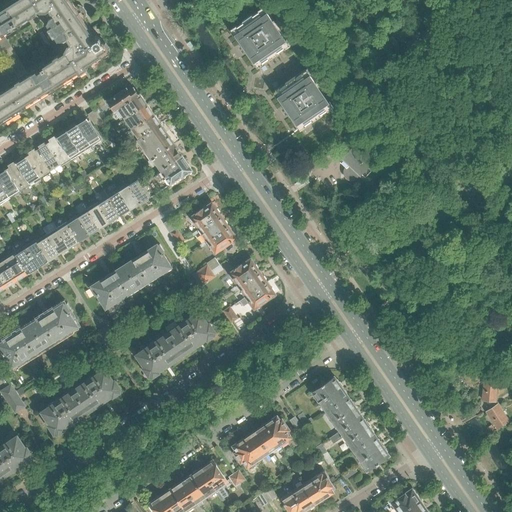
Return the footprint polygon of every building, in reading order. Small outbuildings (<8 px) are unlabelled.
[(5,36),(25,23),(23,20),(31,15),(31,16),(35,13),(35,12),(41,8),(35,0),(4,0),(0,3),(0,38),(4,36),(5,36)] [(0,126),(29,108),(36,103),(33,99),(35,98),(39,96),(40,95),(43,99),(47,96),(49,95),(50,94),(82,74),(81,73),(88,68),(87,66),(110,52),(104,42),(103,42),(101,41),(102,40),(101,40),(100,37),(99,37),(96,35),(95,35),(92,29),(85,20),(85,18),(85,16),(85,14),(83,14),(79,9),(80,7),(78,7),(76,6),(75,5),(71,0),(35,0),(41,8),(42,10),(48,10),(52,16),(49,21),(52,26),(50,27),(56,35),(57,34),(60,39),(66,39),(70,44),(67,50),(68,52),(62,56),(61,55),(57,57),(58,58),(50,63),(48,60),(28,73),(23,76),(19,78),(0,90),(0,126)] [(285,41),(279,32),(275,32),(274,31),(276,30),(276,27),(273,26),(272,27),(271,26),(272,22),(266,13),(262,16),(259,12),(253,16),(252,14),(242,21),(243,23),(237,27),(240,31),(236,34),(243,44),(245,44),(247,43),(251,48),(249,49),(248,52),(255,61),(259,58),(262,63),(268,59),(269,60),(279,53),(278,52),(284,48),(281,44),(285,41)] [(328,103),(322,94),(322,95),(318,94),(317,93),(318,92),(319,89),(316,88),(315,89),(314,88),(315,84),(309,75),(305,78),(302,74),(296,78),(295,77),(285,83),(286,85),(280,89),(283,93),(279,96),(286,106),(288,106),(290,105),(294,110),(292,112),(291,114),(298,124),(302,121),(305,125),(311,121),(312,122),(322,116),(321,114),(327,110),(324,106),(328,103)] [(116,111),(139,96),(138,95),(139,94),(134,87),(129,91),(127,88),(123,90),(121,91),(117,93),(117,95),(108,101),(115,111),(116,111)] [(125,119),(145,105),(143,102),(145,100),(141,95),(139,96),(116,111),(120,117),(122,116),(125,119)] [(131,129),(152,115),(150,111),(151,110),(147,104),(146,106),(145,105),(125,119),(122,121),(127,127),(129,126),(131,129)] [(102,121),(98,114),(101,113),(98,109),(95,110),(88,115),(89,116),(96,126),(102,121)] [(137,140),(159,125),(157,121),(158,120),(154,114),(153,115),(152,115),(131,129),(129,131),(133,137),(136,135),(138,139),(137,140)] [(101,139),(87,117),(86,118),(86,117),(80,120),(82,123),(78,125),(91,145),(101,139)] [(91,145),(78,125),(77,124),(76,124),(75,123),(70,127),(71,129),(68,131),(81,151),(91,145)] [(172,144),(173,141),(171,138),(168,138),(162,129),(164,128),(161,123),(159,125),(137,140),(141,146),(140,147),(145,154),(146,153),(151,160),(173,145),(172,144)] [(81,151),(68,131),(67,130),(66,131),(65,130),(60,133),(61,135),(58,137),(70,158),(81,151)] [(70,158),(58,137),(57,136),(56,137),(55,136),(50,140),(51,142),(48,144),(61,164),(70,158)] [(371,163),(364,157),(366,155),(353,136),(340,145),(341,146),(342,145),(349,152),(343,158),(344,159),(340,162),(346,168),(345,170),(344,169),(344,172),(344,174),(345,177),(346,178),(348,180),(351,180),(353,180),(355,179),(357,178),(359,176),(358,175),(360,174),(360,175),(361,174),(365,177),(372,170),(368,167),(371,163)] [(114,142),(111,137),(105,141),(108,146),(114,142)] [(61,164),(48,144),(47,143),(46,144),(45,142),(40,146),(41,148),(38,150),(50,171),(54,175),(58,172),(55,167),(61,164)] [(159,171),(181,155),(181,154),(181,153),(179,149),(177,149),(176,147),(175,147),(173,145),(151,160),(149,162),(152,167),(155,166),(159,171)] [(50,171),(38,150),(37,149),(36,150),(35,149),(29,152),(31,155),(27,157),(40,177),(50,171)] [(127,158),(122,151),(121,150),(118,152),(118,151),(117,152),(120,156),(123,160),(127,158)] [(40,177),(27,157),(27,156),(25,156),(25,155),(19,159),(21,161),(17,163),(30,184),(40,177)] [(192,170),(191,169),(191,167),(189,164),(187,163),(186,162),(187,162),(185,159),(185,160),(181,155),(159,171),(168,185),(170,183),(171,184),(182,176),(182,177),(192,170)] [(30,184),(17,163),(17,162),(15,163),(15,162),(9,165),(11,167),(7,170),(20,190),(30,184)] [(20,190),(7,170),(6,168),(5,169),(4,168),(0,170),(0,173),(0,174),(0,180),(10,196),(20,190)] [(159,171),(142,182),(151,196),(168,185),(159,171)] [(151,196),(142,182),(138,176),(128,182),(140,202),(140,203),(142,202),(142,203),(148,200),(147,198),(148,198),(147,197),(150,196),(151,197),(151,196)] [(0,202),(10,196),(0,180),(0,202)] [(68,188),(64,182),(59,185),(63,191),(68,188)] [(140,202),(128,182),(117,189),(130,209),(137,205),(136,204),(140,202)] [(130,209),(117,189),(107,195),(120,214),(123,212),(124,213),(130,209)] [(120,214),(107,195),(104,190),(101,191),(100,193),(100,195),(103,198),(97,202),(110,222),(117,218),(116,217),(120,214)] [(110,222),(97,202),(87,208),(99,227),(103,225),(104,226),(110,222)] [(199,230),(220,214),(219,213),(220,212),(218,209),(216,209),(212,203),(204,209),(203,208),(196,212),(195,210),(188,214),(199,230)] [(99,227),(87,208),(77,215),(90,235),(96,231),(96,230),(99,227)] [(16,222),(10,212),(7,214),(13,224),(16,222)] [(206,241),(228,226),(227,225),(228,223),(226,220),(224,220),(220,214),(199,230),(206,241)] [(90,235),(77,215),(67,221),(79,240),(83,238),(83,239),(90,235)] [(79,240),(67,221),(56,227),(69,248),(76,244),(75,243),(79,240)] [(224,246),(236,238),(235,236),(235,235),(234,232),(232,232),(228,226),(206,241),(215,253),(213,254),(216,258),(220,256),(217,251),(219,250),(221,250),(224,247),(224,246)] [(69,248),(56,227),(46,234),(59,253),(62,251),(63,252),(69,248)] [(184,240),(177,229),(171,233),(178,244),(184,240)] [(46,234),(36,240),(49,261),(56,257),(55,255),(59,253),(46,234)] [(49,261),(36,240),(35,238),(25,244),(39,267),(43,264),(44,264),(49,261)] [(39,267),(25,244),(14,251),(28,273),(29,272),(30,273),(34,270),(34,269),(39,267)] [(171,266),(162,252),(164,251),(160,244),(158,245),(157,244),(144,253),(144,252),(143,253),(141,254),(155,276),(171,266)] [(28,273),(14,251),(4,257),(9,266),(11,266),(14,270),(13,272),(18,279),(18,278),(21,279),(24,277),(24,275),(28,273)] [(155,276),(141,254),(139,256),(139,255),(138,256),(138,257),(125,265),(139,286),(155,276)] [(13,272),(14,270),(11,266),(9,266),(4,257),(0,259),(0,272),(1,272),(3,276),(3,278),(7,285),(8,285),(10,285),(13,283),(14,281),(18,279),(13,272)] [(200,279),(220,265),(215,257),(206,263),(208,265),(196,273),(200,279)] [(237,285),(259,270),(258,269),(258,268),(256,265),(255,265),(251,259),(243,264),(242,263),(234,269),(235,270),(229,273),(226,274),(227,275),(222,278),(224,281),(229,277),(228,277),(230,276),(237,285)] [(139,286),(125,265),(112,273),(111,272),(110,273),(111,273),(109,275),(123,297),(139,286)] [(215,275),(223,269),(220,265),(200,279),(201,281),(204,285),(216,276),(215,275)] [(245,297),(267,282),(266,281),(266,279),(264,276),(263,276),(259,270),(237,285),(237,286),(236,287),(239,292),(241,291),(245,297)] [(200,279),(196,273),(195,272),(189,276),(192,280),(187,284),(190,288),(201,281),(200,279)] [(123,297),(109,275),(107,276),(106,275),(105,276),(106,277),(93,285),(93,286),(92,287),(96,294),(98,293),(106,307),(123,297)] [(194,294),(205,287),(204,285),(201,281),(190,288),(194,294)] [(262,303),(275,294),(274,292),(274,291),(272,288),(271,288),(267,282),(245,297),(240,301),(243,306),(248,303),(253,309),(257,306),(259,306),(262,304),(262,303)] [(77,325),(68,311),(70,310),(66,303),(64,305),(64,304),(50,312),(50,311),(49,312),(48,310),(46,312),(61,335),(77,325)] [(237,318),(230,307),(224,311),(232,322),(237,318)] [(61,335),(46,312),(44,313),(44,314),(44,315),(44,316),(31,324),(45,345),(61,335)] [(215,331),(210,323),(208,324),(200,312),(186,321),(183,316),(182,317),(199,343),(207,338),(208,339),(214,334),(213,333),(214,333),(214,332),(215,331)] [(199,343),(182,317),(179,319),(182,324),(169,333),(183,354),(199,343)] [(45,345),(31,324),(18,332),(18,331),(17,332),(16,330),(14,332),(29,356),(45,345)] [(112,337),(105,327),(100,330),(107,340),(112,337)] [(107,340),(100,330),(95,333),(101,343),(107,340)] [(29,356),(14,332),(12,333),(12,335),(12,336),(0,343),(0,350),(2,353),(4,352),(13,366),(29,356)] [(183,354),(169,333),(155,342),(151,338),(150,339),(167,365),(183,354)] [(119,348),(112,337),(107,340),(114,351),(119,348)] [(167,365),(150,339),(148,340),(151,345),(137,354),(145,367),(144,368),(150,376),(151,375),(151,376),(152,375),(153,376),(159,372),(158,371),(167,365)] [(114,351),(107,340),(101,343),(106,351),(103,352),(106,356),(114,351)] [(120,390),(119,389),(120,388),(115,380),(114,381),(105,369),(91,378),(89,379),(104,401),(113,395),(113,396),(119,392),(119,391),(120,390)] [(346,394),(347,392),(344,389),(343,389),(339,384),(337,379),(336,379),(334,376),(313,391),(326,411),(348,396),(346,394)] [(104,401),(89,379),(87,380),(88,381),(74,390),(89,411),(104,401)] [(484,380),(482,400),(496,401),(496,394),(497,382),(484,380)] [(19,397),(11,385),(6,388),(14,400),(19,397)] [(14,400),(6,388),(1,391),(9,403),(14,400)] [(89,411),(74,390),(60,399),(57,394),(55,396),(73,422),(89,411)] [(29,405),(26,401),(26,400),(23,402),(22,400),(25,398),(22,395),(19,397),(14,400),(21,410),(29,405)] [(73,422),(55,396),(53,397),(57,402),(42,411),(51,424),(50,425),(55,433),(56,432),(57,433),(58,432),(58,433),(64,429),(64,428),(73,422)] [(360,414),(360,412),(358,409),(356,409),(353,404),(353,402),(351,399),(349,399),(348,396),(326,411),(341,431),(362,416),(360,414)] [(21,410),(14,400),(9,403),(13,409),(10,411),(12,415),(21,410)] [(498,405),(487,412),(498,429),(509,421),(498,405)] [(292,436),(288,430),(289,429),(282,420),(280,421),(278,419),(279,417),(275,416),(275,418),(273,419),(271,419),(267,422),(267,423),(266,424),(280,444),(292,436)] [(374,434),(374,432),(372,429),(370,428),(367,424),(367,422),(365,419),(363,418),(362,416),(341,431),(354,451),(375,436),(374,434)] [(303,428),(301,425),(295,417),(290,420),(300,435),(305,431),(303,428)] [(280,444),(266,424),(265,425),(264,424),(260,427),(260,428),(255,431),(269,451),(280,444)] [(496,431),(492,425),(487,428),(491,435),(496,431)] [(269,451),(255,431),(251,434),(249,434),(246,436),(246,438),(244,438),(258,459),(269,451)] [(33,455),(27,447),(26,448),(18,436),(5,444),(1,439),(0,440),(0,441),(17,467),(25,462),(26,463),(32,459),(31,458),(32,457),(31,456),(33,455)] [(387,454),(388,452),(386,449),(384,448),(380,444),(381,442),(379,439),(377,438),(375,436),(354,451),(368,471),(389,456),(387,454)] [(258,459),(244,438),(244,439),(242,439),(239,441),(238,443),(236,444),(234,444),(233,447),(235,448),(237,450),(235,452),(242,461),(246,467),(258,459)] [(17,467),(0,441),(0,445),(1,447),(0,447),(0,476),(1,478),(17,467)] [(334,461),(327,452),(322,455),(329,465),(334,461)] [(228,482),(213,460),(212,461),(211,460),(207,463),(207,464),(202,467),(217,488),(220,493),(223,498),(229,495),(222,485),(228,482)] [(217,488),(202,467),(198,470),(197,470),(193,472),(193,474),(192,474),(206,495),(217,488)] [(249,485),(239,470),(234,473),(242,485),(244,488),(249,485)] [(335,487),(332,484),(333,483),(328,476),(327,476),(323,471),(313,478),(325,497),(326,497),(328,497),(331,495),(332,493),(333,492),(331,489),(335,487)] [(242,485),(234,473),(229,477),(237,489),(242,485)] [(206,495),(192,474),(191,475),(190,474),(186,477),(186,478),(182,481),(202,511),(204,510),(201,505),(203,503),(200,499),(206,495)] [(325,497),(313,478),(303,484),(315,504),(316,503),(318,503),(321,501),(322,499),(325,497)] [(202,511),(182,481),(177,484),(176,484),(172,486),(172,488),(171,488),(185,509),(192,504),(195,508),(197,507),(200,511),(202,511)] [(315,504),(303,484),(292,491),(305,510),(308,508),(310,508),(313,506),(314,504),(315,504)] [(181,511),(185,509),(171,488),(170,489),(169,488),(165,491),(165,492),(161,496),(172,511),(181,511)] [(277,497),(272,488),(267,491),(266,490),(261,494),(267,503),(277,497)] [(396,511),(401,511),(420,499),(419,499),(419,497),(417,494),(416,493),(412,489),(405,493),(401,496),(400,494),(389,502),(396,511)] [(305,510),(292,491),(281,498),(285,503),(284,504),(288,511),(289,511),(290,511),(303,511),(304,511),(305,510)] [(267,503),(261,494),(257,496),(263,506),(267,503)] [(172,511),(161,496),(156,499),(155,498),(151,501),(151,502),(150,503),(151,504),(149,506),(152,511),(155,511),(156,511),(172,511)] [(424,511),(427,510),(424,505),(424,504),(422,501),(420,500),(420,499),(401,511),(424,511)]
